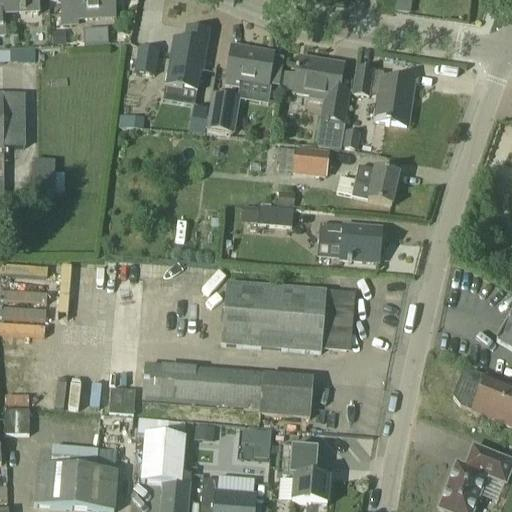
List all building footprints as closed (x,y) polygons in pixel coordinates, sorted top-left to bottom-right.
[(0,0),(0,39),(5,39),(4,19),(39,18),(37,0),(0,0)] [(61,0),(63,22),(114,20),(113,0),(61,0)] [(395,0),(394,14),(410,17),(412,0),(395,0)] [(173,40),(165,89),(197,95),(201,75),(204,75),(211,33),(186,29),(184,42),(173,40)] [(138,50),(134,76),(154,79),(159,53),(138,50)] [(232,50),(226,89),(242,92),(243,86),(268,90),(274,56),(232,50)] [(293,96),(310,99),(309,104),(322,106),(319,123),(344,127),(350,94),(339,92),(343,68),(299,61),(293,96)] [(357,72),(353,97),(369,99),(369,97),(380,99),(376,125),(406,130),(413,86),(383,82),(384,76),(357,72)] [(208,97),(207,110),(191,108),(188,135),(233,139),(237,100),(208,97)] [(324,134),(321,150),(340,153),(343,137),(324,134)] [(359,137),(347,135),(344,151),(356,153),(359,137)] [(293,176),(326,179),(329,156),(296,152),(293,176)] [(55,163),(31,163),(32,196),(55,196),(55,163)] [(250,173),(260,174),(261,166),(251,165),(250,173)] [(360,170),(356,184),(353,200),(367,203),(367,204),(391,209),(399,177),(375,171),(374,173),(360,170)] [(278,195),(277,211),(293,213),(294,196),(278,195)] [(256,227),(258,211),(241,209),(240,226),(256,227)] [(258,228),(292,231),(293,213),(259,210),(258,228)] [(319,245),(342,247),(340,263),(379,266),(379,265),(383,262),(384,253),(380,248),(381,232),(320,227),(319,245)] [(11,281),(29,283),(31,266),(14,264),(11,281)] [(321,355),(321,351),(350,354),(355,298),(326,296),(326,295),(226,287),(221,347),(321,355)] [(0,331),(23,332),(23,322),(43,323),(44,295),(0,294),(0,331)] [(511,351),(511,315),(497,343),(511,351)] [(262,415),(265,377),(146,367),(142,405),(262,415)] [(511,430),(511,389),(486,379),(475,375),(462,377),(453,400),(461,410),(472,414),(472,415),(511,430)] [(265,377),(262,415),(262,417),(310,421),(313,381),(265,377)] [(132,416),(133,392),(108,392),(107,416),(132,416)] [(28,437),(28,413),(3,412),(3,437),(28,437)] [(95,453),(117,453),(119,420),(96,420),(95,453)] [(138,422),(137,438),(145,439),(141,485),(164,487),(161,511),(185,511),(189,477),(182,477),(185,440),(184,440),(185,426),(138,422)] [(195,429),(194,443),(213,445),(214,430),(195,429)] [(269,459),(270,434),(241,432),(240,457),(269,459)] [(276,479),(293,481),(291,505),(326,508),(329,482),(312,481),(313,474),(316,474),(318,453),(279,450),(276,479)] [(455,466),(437,511),(473,511),(486,480),(505,487),(511,468),(511,465),(472,450),(464,470),(455,466)] [(37,469),(34,509),(64,511),(113,511),(117,476),(37,469)] [(200,511),(253,511),(254,500),(216,496),(217,484),(202,483),(200,511)]
